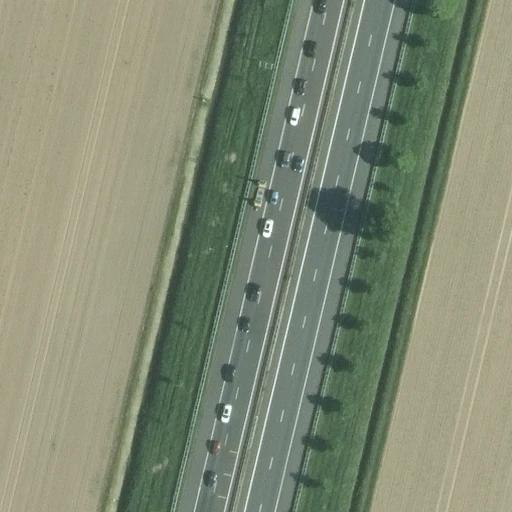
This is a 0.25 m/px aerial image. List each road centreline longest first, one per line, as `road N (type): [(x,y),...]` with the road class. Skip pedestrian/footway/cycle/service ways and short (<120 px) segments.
road 1 (track): [(457,0),(336,511)]
road 2 (motorway): [(328,0),(208,511)]
road 3 (motorway): [(258,511),(378,0)]
road 4 (track): [(141,511),(260,0)]
